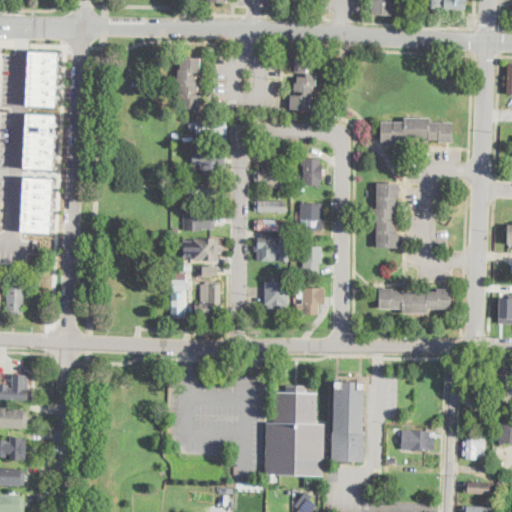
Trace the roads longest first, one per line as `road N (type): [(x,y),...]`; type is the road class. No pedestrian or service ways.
road 1 (secondary): [(0,26),(490,39)]
road 2 (residential): [(68,340),(461,344)]
road 3 (residential): [(84,0),(68,340)]
road 4 (residential): [(240,345),(244,129),(346,133)]
road 5 (residential): [(490,39),(481,295),(473,331),(461,344)]
road 6 (residential): [(342,344),(346,133)]
road 7 (residential): [(68,340),(64,511)]
road 8 (residential): [(461,344),(450,511)]
